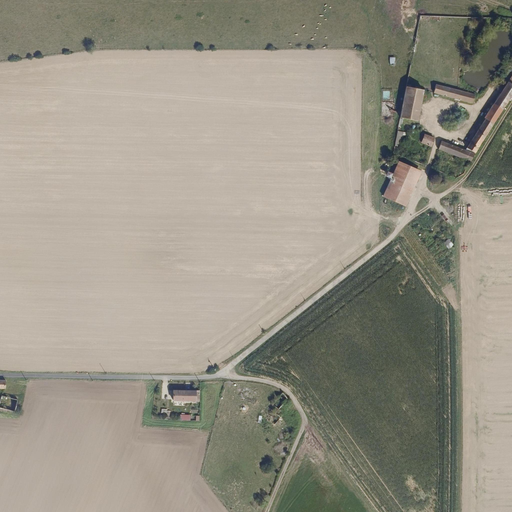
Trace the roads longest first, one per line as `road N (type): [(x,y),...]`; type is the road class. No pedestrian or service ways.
road 1 (track): [(511,103),(464,178),(221,372)]
road 2 (track): [(435,201),(456,232),(457,511)]
road 3 (unclassified): [(0,372),(221,372),(282,385)]
road 4 (track): [(266,511),(306,419),(282,385)]
